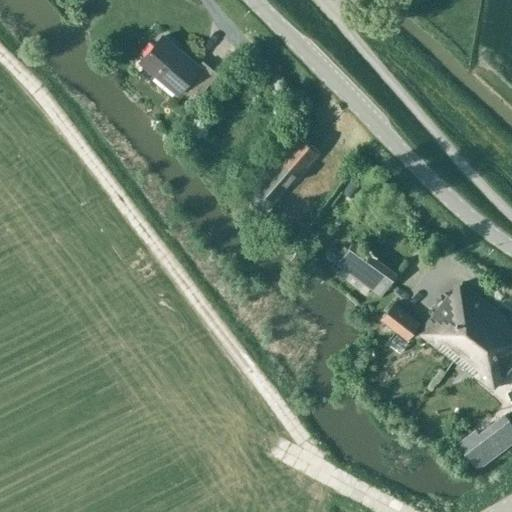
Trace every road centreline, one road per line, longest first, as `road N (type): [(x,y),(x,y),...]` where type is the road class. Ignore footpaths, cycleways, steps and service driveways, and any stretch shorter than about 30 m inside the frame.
road 1 (tertiary): [(511,248),(457,205),(249,0)]
road 2 (unknown): [(511,306),(442,263),(411,293)]
